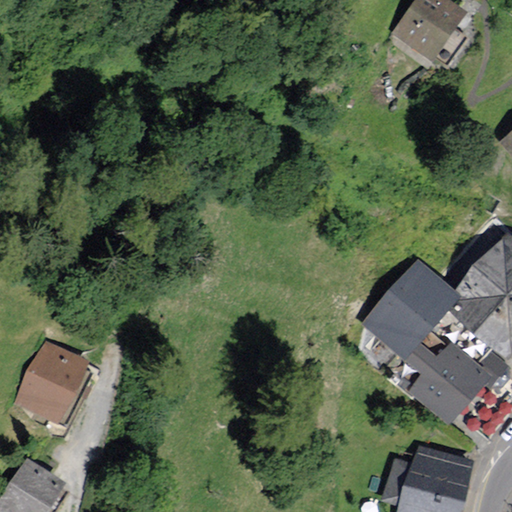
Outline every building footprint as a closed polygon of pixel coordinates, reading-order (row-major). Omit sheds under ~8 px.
[(472,19),(443,0),(417,0),(395,34),(442,65),(472,19)] [(511,136),(501,146),(511,159),(511,136)] [(511,344),(511,239),(510,238),(454,301),(508,348),(511,344)] [(461,282),(479,255),(469,248),(451,275),(461,282)] [(494,375),(451,338),(409,387),(452,424),(494,375)] [(96,368),(48,342),(15,402),(64,428),(96,368)] [(462,511),(478,466),(423,449),(417,467),(400,461),(387,504),(404,509),(403,511),(462,511)] [(52,511),(69,487),(26,459),(0,497),(0,510),(2,511),(52,511)]
